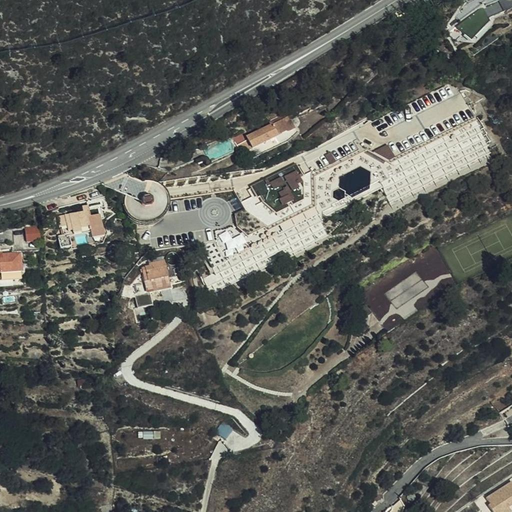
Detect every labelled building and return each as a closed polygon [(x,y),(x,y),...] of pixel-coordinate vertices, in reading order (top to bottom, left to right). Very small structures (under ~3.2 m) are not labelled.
[(501,0),(499,0),(494,2),(482,8),(456,27),(472,42),(490,22),(489,20),(506,11),(501,0)] [(455,71),(381,109),(400,150),(419,186),(494,147),(455,71)] [(368,168),(400,150),(381,109),(305,150),(324,193),(328,191),(339,185),(340,175),(361,164),(368,168)] [(286,134),(296,129),(290,118),(271,126),(276,136),(285,132),(286,134)] [(251,149),(277,138),(276,136),(271,126),(247,137),(244,132),(236,136),(240,145),(248,141),(251,149)] [(215,133),(200,140),(206,152),(220,145),(215,133)] [(251,149),(248,141),(240,145),(236,146),(240,154),(251,149)] [(209,155),(203,157),(207,158),(212,163),(233,152),(233,144),(214,153),(216,156),(211,158),(209,155)] [(201,244),(202,244),(247,223),(251,227),(282,216),(296,209),(324,193),(305,150),(258,175),(159,187),(151,189),(147,189),(142,190),(121,176),(103,187),(128,203),(127,206),(127,211),(127,217),(129,223),(133,228),(138,232),(144,234),(146,251),(201,244)] [(388,203),(419,186),(400,150),(368,168),(372,170),(372,187),(369,188),(369,187),(352,196),(345,191),(345,197),(338,201),(332,198),(332,191),(339,187),(339,185),(328,191),(324,193),(335,211),(380,188),(388,203)] [(325,216),(335,211),(324,193),(296,209),(282,216),(251,227),(247,223),(202,244),(218,277),(207,283),(214,296),(319,240),(316,233),(325,229),(322,222),(322,214),(325,216)] [(93,215),(90,204),(84,206),(85,210),(59,217),(62,228),(65,228),(67,235),(61,237),(64,250),(103,240),(100,229),(106,227),(102,212),(93,215)] [(40,247),(39,233),(24,234),(24,248),(40,247)] [(0,280),(21,279),(19,255),(0,255),(0,280)] [(143,281),(144,281),(166,276),(168,276),(165,261),(147,264),(148,267),(140,268),(143,281)] [(166,276),(144,281),(146,288),(168,283),(166,276)] [(511,511),(511,487),(511,488),(507,491),(505,488),(484,503),(487,507),(479,511),(489,511),(490,511),(511,511)]
